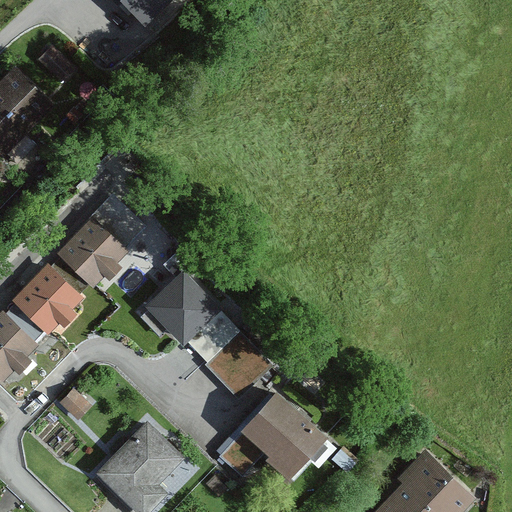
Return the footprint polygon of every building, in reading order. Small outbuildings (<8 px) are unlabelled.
[(174,0),(117,0),(145,28),(174,0)] [(53,100),(12,64),(0,77),(0,153),(3,156),(53,100)] [(129,251),(93,217),(59,252),(95,286),(106,275),(111,280),(124,267),(118,263),(129,251)] [(85,296),(49,262),(15,297),(51,331),(62,320),(67,325),(80,312),(74,307),(85,296)] [(216,313),(184,278),(150,311),(182,345),(216,313)] [(38,343),(2,309),(0,310),(0,374),(4,379),(15,367),(21,372),(33,360),(28,355),(38,343)] [(61,403),(79,418),(90,405),(72,390),(61,403)] [(270,460),(296,482),(335,437),(280,390),(244,432),(273,457),(270,460)] [(98,473),(139,511),(150,511),(170,492),(161,484),(184,460),(146,423),(98,473)] [(368,511),(463,511),(478,496),(426,449),(368,511)]
